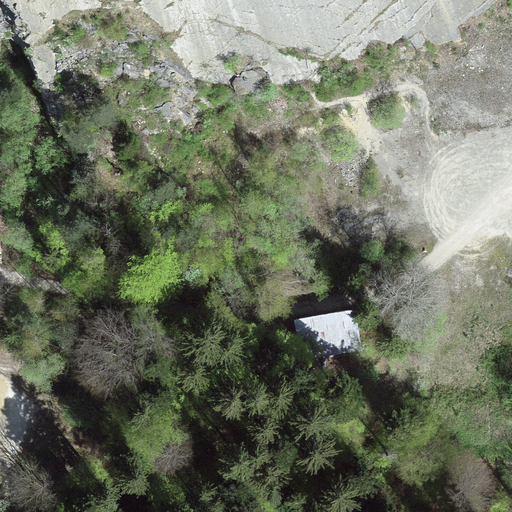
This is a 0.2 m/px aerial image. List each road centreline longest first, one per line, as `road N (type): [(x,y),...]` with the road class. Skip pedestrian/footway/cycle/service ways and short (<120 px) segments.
road 1 (track): [(154,304),(234,311),(379,286),(427,264),(511,188)]
road 2 (track): [(154,304),(0,276)]
